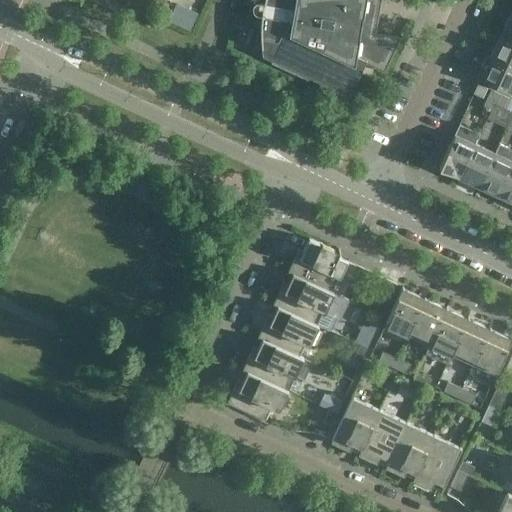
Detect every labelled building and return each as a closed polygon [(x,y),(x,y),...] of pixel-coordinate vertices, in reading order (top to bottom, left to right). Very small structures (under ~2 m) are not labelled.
[(172,18),(193,27),(200,9),(180,0),(172,18)] [(373,32),(376,14),(378,0),(263,0),(263,1),(262,7),(261,12),(261,16),(260,21),(260,26),(260,31),(260,36),(261,41),(261,46),(262,54),(270,58),(271,59),(274,54),(348,89),(346,93),(347,94),(363,61),(384,71),(400,37),(400,36),(373,32)] [(511,19),(508,18),(499,37),(511,43),(511,19)] [(511,43),(499,37),(490,56),(489,57),(511,67),(511,43)] [(511,92),(511,67),(489,57),(490,56),(486,54),(476,76),(511,92)] [(482,96),(487,87),(478,83),(474,92),(482,96)] [(491,108),(494,103),(498,93),(490,89),(483,105),(491,108)] [(506,108),(510,98),(498,93),(494,103),(506,108)] [(459,177),(475,143),(480,133),(459,123),(439,167),(459,177)] [(498,195),(511,165),(511,148),(499,142),(494,152),(479,186),(498,195)] [(479,186),(494,152),(475,143),(459,177),(479,186)] [(511,201),(511,165),(498,195),(511,201)] [(357,265),(348,260),(336,255),(339,249),(338,248),(337,250),(309,237),(300,256),(295,254),(288,271),(292,273),(329,290),(329,289),(333,291),(342,295),(357,265)] [(333,291),(329,289),(329,290),(292,273),(284,289),(280,287),(272,304),(277,306),(277,305),(314,322),(321,308),(325,310),(333,291)] [(408,332),(425,297),(424,296),(424,297),(403,288),(403,287),(402,286),(385,322),(408,332)] [(375,311),(382,314),(389,300),(381,296),(375,311)] [(430,343),(446,307),(446,306),(445,307),(425,298),(425,297),(408,332),(430,343)] [(318,324),(314,322),(277,305),(277,306),(269,322),(265,320),(257,336),(261,338),(262,338),(299,355),(299,354),(305,340),(309,342),(318,324)] [(451,353),(468,317),(467,318),(446,308),(447,307),(446,307),(430,343),(425,353),(447,363),(451,353)] [(368,326),(375,329),(382,315),(375,312),(368,326)] [(473,363),(490,327),(489,327),(489,328),(468,318),(469,317),(468,317),(451,353),(473,363)] [(490,327),(473,363),(495,373),(511,337),(511,338),(490,328),(490,327)] [(312,360),(303,356),(299,354),(299,355),(262,338),(261,338),(254,354),(250,352),(242,369),(246,371),(247,370),(283,388),(284,387),(288,389),(295,392),(301,378),(303,379),(312,360)] [(362,359),(367,348),(359,344),(354,355),(362,359)] [(392,366),(396,357),(382,350),(378,360),(392,366)] [(410,364),(396,357),(392,366),(406,373),(410,364)] [(511,361),(508,360),(503,371),(511,375),(511,361)] [(288,389),(284,387),(283,388),(247,370),(246,371),(239,387),(235,385),(227,402),(264,419),(271,404),(279,408),(288,389)] [(415,373),(414,376),(411,382),(425,388),(430,379),(415,373)] [(457,397),(462,387),(447,381),(443,390),(457,397)] [(509,386),(498,381),(488,404),(498,408),(499,409),(509,386)] [(476,394),(462,387),(457,397),(471,403),(476,394)] [(336,413),(342,401),(324,392),(318,405),(328,410),(336,413)] [(362,445),(379,409),(351,396),(331,439),(358,452),(361,444),(362,445)] [(449,403),(445,412),(454,416),(458,406),(449,403)] [(488,404),(480,420),(490,425),(498,408),(488,404)] [(389,457),(406,421),(379,409),(362,445),(361,444),(358,452),(385,464),(389,457)] [(331,425),(336,413),(328,410),(323,422),(331,425)] [(417,470),(434,434),(406,421),(389,457),(385,464),(413,477),(416,470),(417,470)] [(441,490),(461,447),(434,434),(417,470),(416,470),(413,477),(441,490)] [(457,469),(450,485),(460,490),(467,473),(457,469)] [(511,511),(511,491),(511,493),(507,491),(498,510),(502,511),(511,511)]
